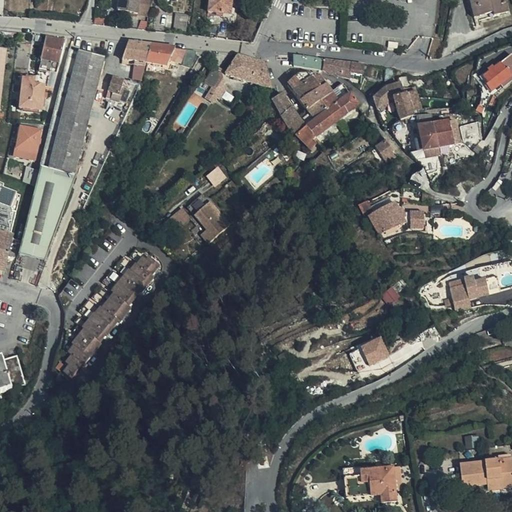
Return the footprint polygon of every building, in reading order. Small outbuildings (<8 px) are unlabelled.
[(134,11),(134,10),(135,0),(114,0),(114,8),(134,11)] [(135,0),(134,10),(144,12),(146,0),(135,0)] [(225,10),(225,0),(204,0),(204,10),(225,10)] [(468,0),(473,18),(490,14),(491,17),(507,13),(503,0),(468,0)] [(176,13),(175,27),(186,28),(187,14),(176,13)] [(43,35),(38,56),(57,60),(61,39),(43,35)] [(132,59),(143,61),(149,42),(125,39),(118,57),(132,59)] [(164,65),(169,55),(174,45),(149,42),(143,61),(164,65)] [(169,55),(194,61),(197,56),(197,47),(174,45),(169,55)] [(60,68),(55,92),(65,94),(76,48),(65,46),(60,68)] [(47,166),(71,172),(81,131),(83,124),(87,125),(91,115),(86,113),(101,55),(76,48),(65,94),(47,166)] [(269,84),(262,58),(253,55),(239,52),(235,51),(223,71),(269,84)] [(322,65),(323,55),(310,53),(291,51),(291,60),(322,65)] [(362,62),(362,59),(323,55),(322,65),(327,68),(348,74),(349,68),(361,69),(361,65),(363,65),(364,62),(362,62)] [(220,66),(212,62),(202,80),(209,84),(220,66)] [(489,90),(511,74),(507,67),(504,69),(500,63),(484,75),(488,81),(485,83),(489,90)] [(214,87),(221,75),(219,69),(221,67),(220,66),(209,84),(212,86),(214,87)] [(32,84),(27,107),(37,108),(41,84),(45,84),(48,69),(35,68),(32,84)] [(289,87),(310,70),(304,70),(297,70),(296,70),(285,81),(289,87)] [(322,78),(317,72),(314,71),(310,70),(289,87),(297,96),(308,87),(322,78)] [(109,74),(101,95),(122,101),(126,89),(121,87),(121,85),(118,83),(120,78),(109,74)] [(205,96),(211,100),(216,92),(219,94),(225,84),(222,82),(224,77),(221,75),(214,87),(212,86),(205,96)] [(17,107),(27,107),(32,84),(31,84),(32,78),(20,77),(17,107)] [(314,98),(331,87),(324,77),(322,78),(308,87),(314,98)] [(308,147),(309,148),(320,141),(315,135),(342,114),(357,102),(343,81),(341,80),(331,87),(314,98),(304,106),(313,118),(296,133),(297,135),(296,136),(308,147)] [(384,85),(391,96),(397,93),(402,92),(409,89),(414,87),(412,84),(401,87),(398,80),(384,85)] [(372,96),(376,104),(391,96),(384,85),(372,96)] [(391,96),(398,116),(404,115),(410,113),(415,113),(422,113),(417,94),(415,86),(414,87),(409,89),(402,92),(397,93),(391,96)] [(304,106),(314,98),(308,87),(297,96),(304,106)] [(270,96),(284,121),(297,111),(281,89),(272,95),(270,96)] [(48,122),(38,164),(39,164),(47,166),(65,94),(55,92),(48,122)] [(267,112),(269,111),(272,107),(263,98),(258,102),(267,112)] [(284,121),(296,133),(313,118),(304,106),(297,111),(284,121)] [(459,117),(451,117),(447,118),(448,121),(451,144),(462,141),(459,117)] [(448,145),(451,144),(448,121),(441,121),(432,122),(436,146),(448,145)] [(422,154),(438,152),(436,146),(432,122),(412,124),(415,142),(420,141),(421,148),(422,154)] [(34,150),(38,129),(19,125),(15,147),(34,150)] [(392,148),(384,137),(374,144),(382,155),(392,148)] [(47,166),(39,164),(19,252),(45,259),(73,173),(71,172),(47,166)] [(219,167),(207,176),(215,187),(227,178),(219,167)] [(0,272),(3,273),(12,237),(9,236),(19,194),(0,190),(1,187),(0,186),(0,272)] [(205,193),(186,209),(212,241),(231,225),(205,193)] [(146,214),(148,210),(141,204),(144,200),(137,194),(131,202),(146,214)] [(141,204),(148,210),(151,206),(144,200),(141,204)] [(372,213),(369,215),(380,233),(403,220),(400,214),(394,201),(372,213)] [(360,206),(366,217),(369,215),(372,213),(366,202),(360,206)] [(182,227),(192,218),(182,207),(172,217),(182,227)] [(408,213),(408,223),(408,225),(421,226),(421,212),(408,212),(408,213)] [(64,359),(67,361),(62,368),(69,374),(81,360),(82,361),(99,340),(98,339),(103,332),(104,333),(116,319),(117,320),(128,305),(127,303),(137,289),(139,290),(151,275),(149,274),(156,264),(134,247),(127,255),(135,262),(134,262),(133,262),(132,263),(122,255),(118,261),(117,260),(112,266),(122,274),(120,276),(110,268),(100,280),(110,288),(109,289),(111,291),(110,292),(99,284),(90,295),(101,304),(100,305),(98,304),(97,306),(87,297),(77,309),(87,316),(85,319),(78,313),(73,319),(76,322),(71,328),(77,332),(70,341),(72,342),(67,348),(70,351),(64,359)] [(511,274),(511,258),(501,263),(499,259),(491,262),(493,267),(478,275),(488,296),(502,289),(498,281),(511,274)] [(493,267),(491,262),(476,270),(478,275),(493,267)] [(385,299),(393,304),(399,295),(390,289),(385,299)] [(350,352),(357,370),(390,358),(382,339),(350,352)] [(0,391),(12,388),(14,382),(6,359),(2,360),(0,356),(0,391)] [(461,485),(486,482),(486,477),(499,476),(500,487),(511,485),(511,469),(511,460),(459,466),(461,485)] [(380,496),(396,495),(393,469),(345,473),(347,499),(380,496)] [(486,477),(486,482),(487,488),(500,487),(499,476),(486,477)] [(397,503),(396,495),(380,496),(382,505),(397,503)]
